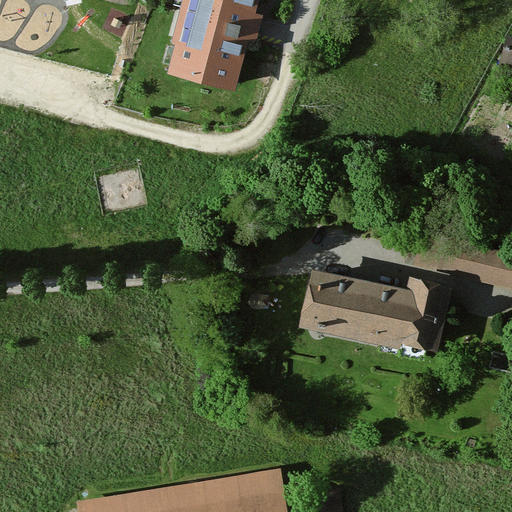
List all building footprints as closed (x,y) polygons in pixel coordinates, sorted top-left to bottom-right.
[(257,0),(191,0),(171,80),(233,96),(257,0)] [(511,42),(507,41),(502,59),(511,61),(511,42)] [(511,260),(511,254),(511,247),(473,242),(471,254),(511,260)] [(476,261),(407,247),(402,272),(471,286),(476,261)] [(454,295),(317,272),(308,329),(444,352),(454,295)] [(283,511),(275,468),(81,503),(82,511),(283,511)]
